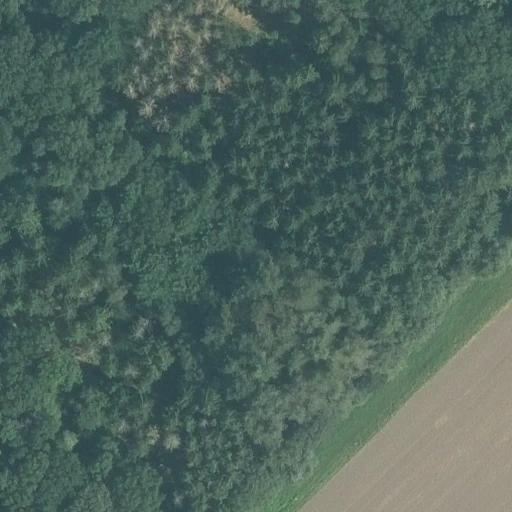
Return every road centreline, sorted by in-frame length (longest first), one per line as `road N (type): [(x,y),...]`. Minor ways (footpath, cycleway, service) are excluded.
road 1 (track): [(0,171),(151,0)]
road 2 (track): [(356,0),(511,104)]
